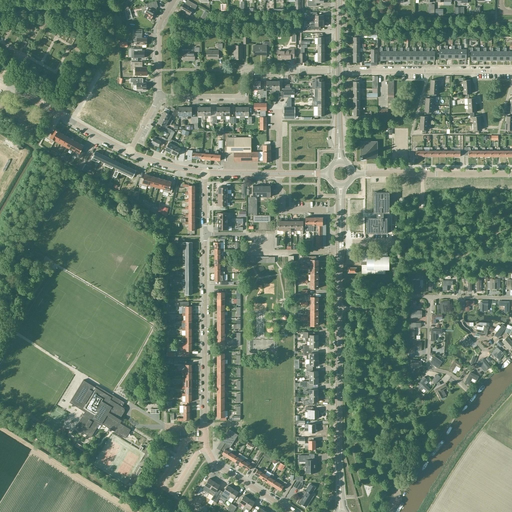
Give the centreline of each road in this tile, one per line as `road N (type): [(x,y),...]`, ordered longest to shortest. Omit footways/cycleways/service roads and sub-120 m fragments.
road 1 (residential): [(290,511),(215,464),(205,446),(204,172)]
road 2 (secondary): [(339,484),(338,308)]
road 3 (residential): [(511,71),(338,70)]
road 4 (tertiary): [(352,173),(511,174)]
road 5 (unclassified): [(129,152),(2,83)]
road 6 (residential): [(428,296),(426,368),(468,390)]
